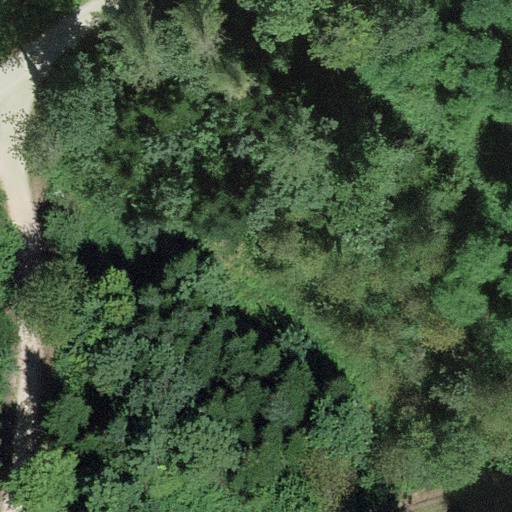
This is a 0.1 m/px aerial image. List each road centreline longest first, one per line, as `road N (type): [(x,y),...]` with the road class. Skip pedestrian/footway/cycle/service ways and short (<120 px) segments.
road 1 (track): [(16,71),(28,363),(2,511)]
road 2 (track): [(0,84),(120,0)]
